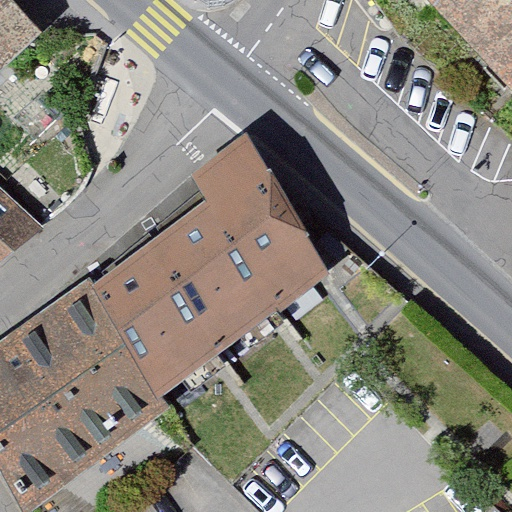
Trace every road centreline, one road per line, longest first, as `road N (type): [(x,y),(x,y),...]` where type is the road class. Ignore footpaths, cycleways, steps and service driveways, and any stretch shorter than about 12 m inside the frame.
road 1 (secondary): [(227,89),(472,291)]
road 2 (residential): [(227,89),(74,245),(0,300)]
road 3 (secondary): [(124,0),(227,89)]
